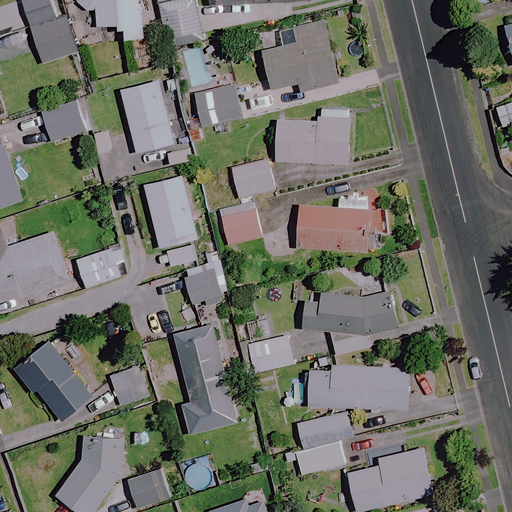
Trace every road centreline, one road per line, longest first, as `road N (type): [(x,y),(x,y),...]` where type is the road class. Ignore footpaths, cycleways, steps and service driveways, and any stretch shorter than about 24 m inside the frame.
road 1 (residential): [(412,0),(468,239)]
road 2 (residential): [(468,239),(511,420)]
